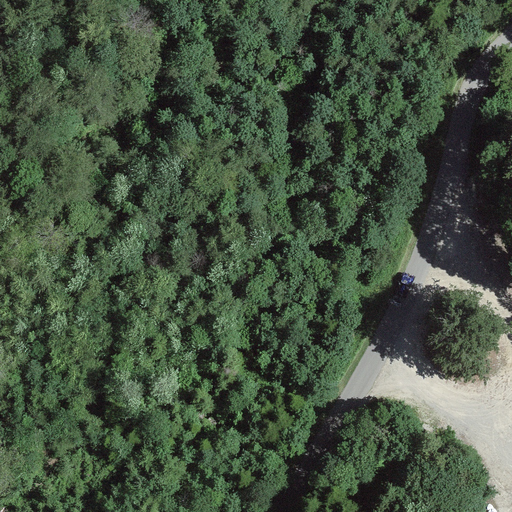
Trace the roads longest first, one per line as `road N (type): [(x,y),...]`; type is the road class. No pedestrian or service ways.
road 1 (unclassified): [(275,511),(407,285),(473,79),(511,36)]
road 2 (track): [(407,285),(355,275),(319,256),(288,198),(289,116),(340,0)]
